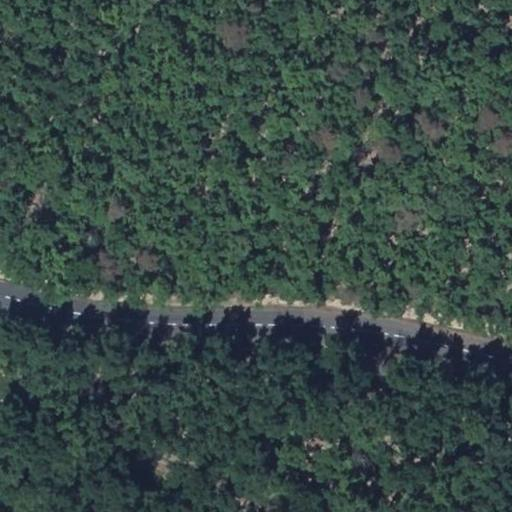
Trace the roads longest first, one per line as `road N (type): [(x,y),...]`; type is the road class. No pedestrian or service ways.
road 1 (secondary): [(0,291),(120,320),(364,328),(511,357)]
road 2 (unclassified): [(0,349),(131,436),(328,511)]
